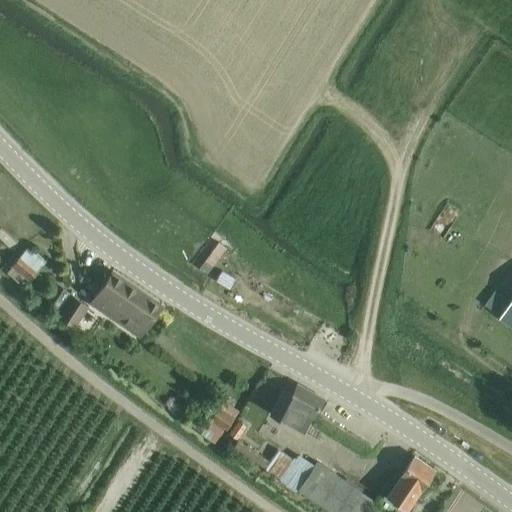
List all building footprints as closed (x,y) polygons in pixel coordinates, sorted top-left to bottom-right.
[(233,255),(247,225),(235,219),(221,250),(233,255)] [(25,277),(35,267),(34,266),(40,258),(28,247),(12,265),(25,277)] [(150,275),(175,286),(179,276),(154,266),(150,275)] [(139,335),(149,320),(160,303),(111,270),(90,301),(139,335)] [(511,288),(505,297),(495,290),(484,305),(511,324),(511,288)] [(73,327),(87,305),(71,294),(56,316),(73,327)] [(323,398),(296,383),(291,393),(283,388),(269,413),(303,432),(323,398)] [(210,402),(202,413),(210,418),(201,431),(215,440),(223,428),(225,430),(238,410),(222,399),(217,407),(210,402)] [(255,419),(262,404),(253,399),(245,414),(255,419)] [(236,437),(245,425),(237,419),(228,432),(236,437)] [(263,467),(267,460),(237,439),(233,446),(263,467)] [(293,460),(277,448),(266,464),(334,511),(346,511),(361,492),(316,460),(312,466),(296,455),(293,460)] [(415,495),(421,485),(433,468),(414,455),(396,481),(386,495),(405,508),(414,495),(415,495)] [(365,511),(374,500),(361,492),(346,511),(365,511)]
